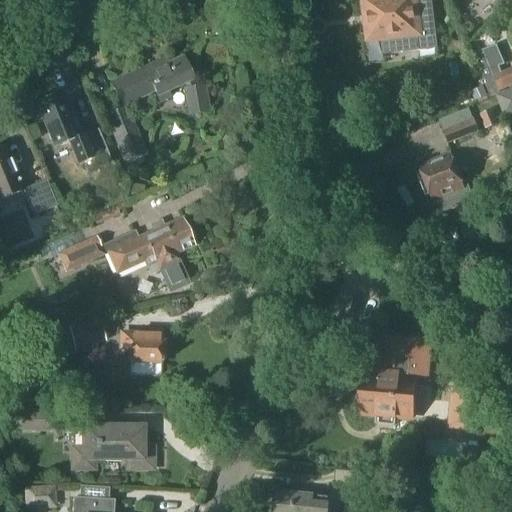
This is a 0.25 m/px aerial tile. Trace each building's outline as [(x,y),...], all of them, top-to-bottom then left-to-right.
[(375,0),(364,1),(368,41),(381,39),(383,55),(418,51),(415,24),(433,22),(430,0),(375,0)] [(511,0),(502,0),(497,4),(498,5),(503,10),(511,1),(511,0)] [(496,47),(473,56),(490,96),(511,86),(511,69),(500,74),(498,68),(503,66),(496,47)] [(192,81),(183,59),(168,66),(166,61),(112,85),(121,106),(155,91),(160,102),(169,98),(167,93),(184,85),(187,90),(185,90),(189,116),(207,113),(202,88),(195,89),(191,81),(192,81)] [(481,88),(470,93),(474,101),(485,96),(481,88)] [(503,116),(511,111),(511,91),(496,98),(503,116)] [(80,137),(66,102),(41,112),(55,148),(69,143),(79,166),(92,161),(95,170),(110,164),(97,131),(88,135),(88,134),(80,137)] [(125,163),(146,154),(136,132),(127,109),(106,117),(115,141),(125,163)] [(492,110),(479,115),(485,130),(498,125),(492,110)] [(445,146),(477,133),(472,121),(441,133),(445,146)] [(0,198),(22,190),(33,215),(56,205),(45,180),(22,189),(3,145),(0,146),(0,198)] [(462,187),(451,159),(419,171),(421,176),(417,178),(426,198),(429,197),(431,201),(435,200),(441,215),(473,202),(466,186),(462,187)] [(71,229),(80,225),(77,219),(68,222),(71,229)] [(60,261),(52,264),(56,273),(64,270),(65,272),(108,254),(112,264),(116,274),(145,261),(148,267),(146,268),(150,276),(160,272),(165,291),(184,286),(179,267),(178,267),(177,263),(176,262),(177,261),(175,255),(194,246),(188,233),(182,220),(177,222),(163,228),(162,225),(161,223),(152,227),(154,232),(148,235),(136,240),(134,233),(111,243),(100,248),(96,238),(58,254),(60,261)] [(106,343),(100,320),(68,328),(68,330),(63,331),(69,355),(75,354),(75,355),(97,350),(96,346),(106,343)] [(161,332),(149,332),(149,331),(148,331),(148,335),(121,334),(121,351),(126,351),(125,352),(129,352),(129,360),(118,359),(117,377),(156,378),(156,377),(160,377),(160,364),(162,364),(162,362),(166,359),(167,349),(162,347),(162,331),(161,331),(161,332)] [(357,400),(356,409),(361,412),(360,414),(377,416),(376,422),(376,427),(384,428),(394,429),(394,425),(395,417),(398,418),(411,419),(415,384),(412,384),(412,378),(427,379),(430,344),(381,340),(380,359),(377,381),(374,381),(364,380),(364,383),(359,385),(358,393),(362,396),(362,398),(357,400)] [(456,395),(455,408),(464,409),(462,433),(476,435),(480,397),(465,396),(456,395)] [(14,411),(14,433),(56,433),(56,411),(14,411)] [(143,450),(142,429),(83,429),(83,451),(73,451),(73,471),(93,470),(93,461),(132,461),(132,470),(152,470),(152,450),(143,450)] [(360,489),(361,475),(333,473),(332,487),(360,489)] [(55,487),(27,489),(29,511),(57,510),(55,487)] [(112,511),(114,502),(109,501),(110,490),(80,488),(79,499),(74,499),(73,511),(112,511)] [(326,511),(328,499),(279,493),(277,511),(326,511)]
